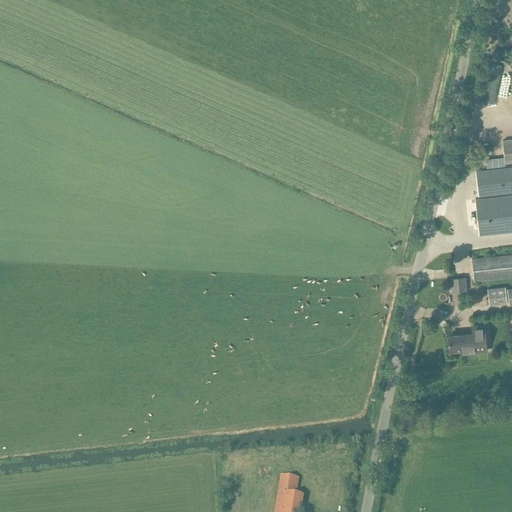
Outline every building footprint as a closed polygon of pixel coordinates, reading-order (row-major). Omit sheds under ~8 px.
[(511,139),(503,140),(505,164),(511,162),(511,139)] [(511,166),(476,171),(479,195),(511,191),(511,166)] [(511,194),(468,198),(471,234),(511,230),(511,194)] [(511,254),(471,259),(474,282),(511,277),(511,254)] [(451,279),(451,285),(465,284),(465,277),(451,279)] [(507,303),(505,287),(487,289),(489,305),(507,303)] [(461,350),(461,353),(487,350),(484,325),(471,326),(472,333),(448,335),(450,351),(461,350)] [(301,511),(304,496),(297,495),(299,478),(281,476),(274,511),(301,511)]
